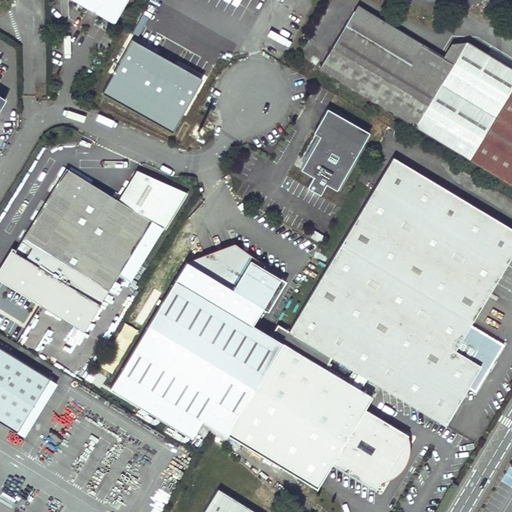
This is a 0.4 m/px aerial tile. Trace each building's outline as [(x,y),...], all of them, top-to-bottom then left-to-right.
[(126,0),(72,0),(113,23),(126,0)] [(445,61),(358,9),(346,30),(442,87),(466,45),(453,48),(445,61)] [(442,87),(346,30),(320,74),(511,187),(511,71),(466,45),(442,87)] [(327,108),(326,111),(368,134),(370,132),(327,108)] [(368,134),(326,111),(319,123),(325,127),(305,162),(312,166),(307,175),(310,177),(313,178),(307,189),(320,196),(326,186),(337,191),(368,134)] [(325,127),(319,123),(313,135),(318,138),(325,127)] [(511,257),(511,231),(391,161),(288,333),(359,375),(367,380),(445,426),(469,386),(477,392),(505,346),(473,326),(511,257)] [(300,171),(307,175),(312,166),(305,162),(300,171)] [(130,282),(182,196),(138,169),(119,201),(67,169),(8,264),(12,283),(86,328),(119,275),(130,282)] [(314,230),(310,237),(319,242),(323,235),(314,230)] [(239,254),(203,233),(186,263),(198,270),(239,254)] [(364,410),(372,396),(361,390),(367,380),(359,375),(353,385),(283,345),(284,344),(253,325),(263,309),(268,312),(286,282),(239,254),(198,270),(186,263),(111,390),(193,439),(204,421),(229,436),(229,438),(317,490),(332,465),(376,490),(384,476),(388,479),(394,469),(391,464),(395,457),(401,457),(409,444),(405,441),(408,436),(364,410)] [(50,379),(0,348),(0,421),(17,432),(50,379)] [(258,511),(219,487),(203,511),(258,511)]
